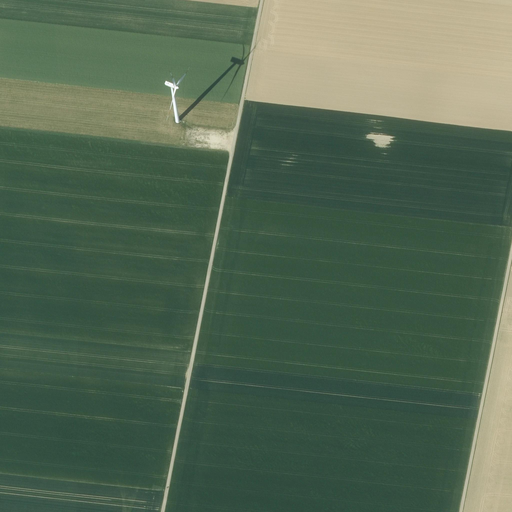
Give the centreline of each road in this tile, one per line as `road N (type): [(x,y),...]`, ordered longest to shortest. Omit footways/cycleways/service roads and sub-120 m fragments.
road 1 (track): [(0,128),(231,152),(261,0)]
road 2 (track): [(162,511),(231,152)]
road 3 (track): [(460,511),(511,248)]
